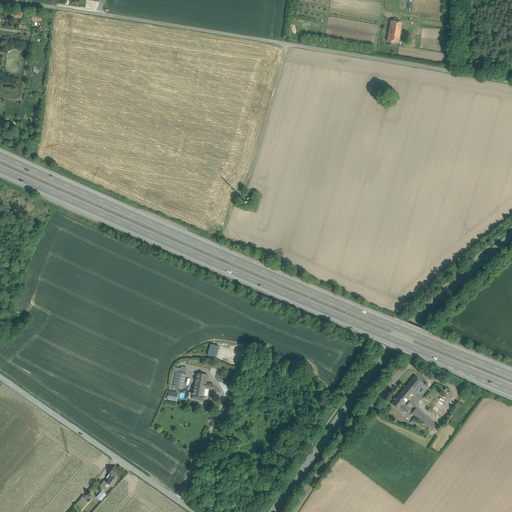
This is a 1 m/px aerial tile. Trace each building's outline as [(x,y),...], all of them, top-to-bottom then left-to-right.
[(388,33),(400,35),(402,23),(397,22),(393,21),(391,21),(388,33)] [(400,35),(388,33),(387,41),(398,43),(400,35)] [(210,343),(206,355),(214,358),(218,346),(210,343)] [(186,374),(176,372),(173,387),(183,389),(186,374)] [(207,375),(197,373),(194,386),(205,388),(212,390),(213,385),(206,383),(207,375)] [(415,376),(406,387),(412,392),(421,382),(415,376)] [(412,392),(411,394),(414,396),(424,384),(421,382),(412,392)] [(205,388),(194,386),(193,393),(191,399),(196,400),(196,401),(198,402),(198,400),(203,401),(204,395),(203,395),(205,388)] [(406,387),(391,404),(398,410),(398,409),(402,405),(411,394),(412,392),(406,387)] [(445,391),(432,409),(422,400),(419,403),(434,416),(437,413),(439,410),(450,395),(445,391)] [(183,398),(169,395),(168,401),(182,404),(183,398)] [(408,411),(402,405),(398,409),(405,415),(408,411)] [(416,408),(412,413),(432,430),(436,425),(416,408)] [(425,431),(428,428),(423,423),(420,426),(425,431)] [(114,467),(109,474),(112,476),(117,480),(122,473),(114,467)] [(110,480),(107,483),(110,485),(112,486),(117,480),(112,476),(110,480)] [(107,483),(104,481),(100,486),(106,490),(110,485),(107,483)] [(106,495),(102,491),(96,497),(101,501),(106,495)] [(87,494),(83,498),(87,502),(91,497),(87,494)]
